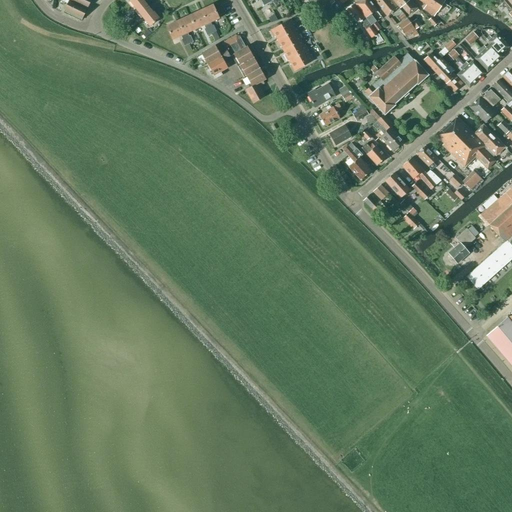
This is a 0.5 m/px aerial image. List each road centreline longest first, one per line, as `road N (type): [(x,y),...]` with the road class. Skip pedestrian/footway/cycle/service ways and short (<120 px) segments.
road 1 (unclassified): [(89,30),(209,81),(265,119),(292,105)]
road 2 (tertiary): [(472,336),(349,202)]
road 3 (residential): [(349,202),(461,104)]
road 4 (tertiary): [(292,105),(232,0)]
